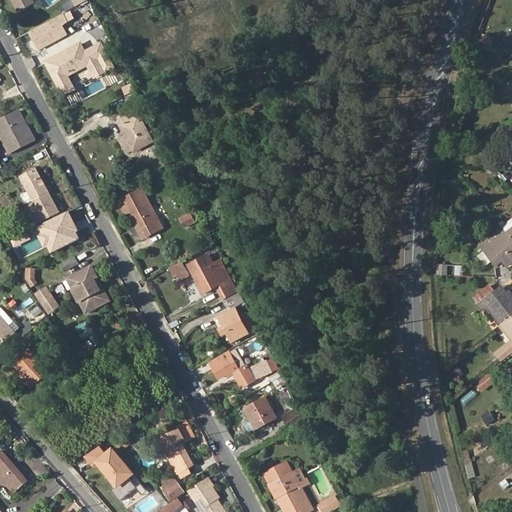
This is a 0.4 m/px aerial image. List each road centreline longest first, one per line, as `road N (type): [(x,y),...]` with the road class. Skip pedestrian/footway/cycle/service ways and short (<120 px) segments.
road 1 (residential): [(0,28),(256,511)]
road 2 (secondary): [(453,511),(424,385),(413,269),(418,173),(440,56),(463,0)]
road 3 (residential): [(0,398),(99,511)]
